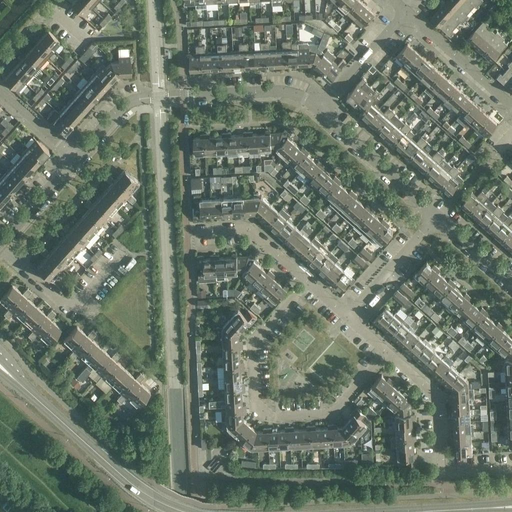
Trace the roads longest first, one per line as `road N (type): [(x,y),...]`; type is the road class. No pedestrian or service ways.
road 1 (residential): [(384,350),(330,410),(260,416),(255,342),(308,285)]
road 2 (residential): [(74,163),(137,100),(281,93),(317,111)]
road 3 (secondary): [(182,511),(145,493),(20,385)]
road 4 (residential): [(120,255),(71,310),(0,249)]
road 5 (residential): [(317,111),(436,215)]
road 6 (residential): [(511,109),(404,11)]
road 7 (residential): [(440,471),(436,397),(384,350)]
road 8 (residential): [(347,319),(436,215)]
road 9 (residential): [(308,285),(248,229),(194,232)]
road 10 (residential): [(317,111),(404,11)]
road 11 (residential): [(0,66),(52,10),(84,40)]
